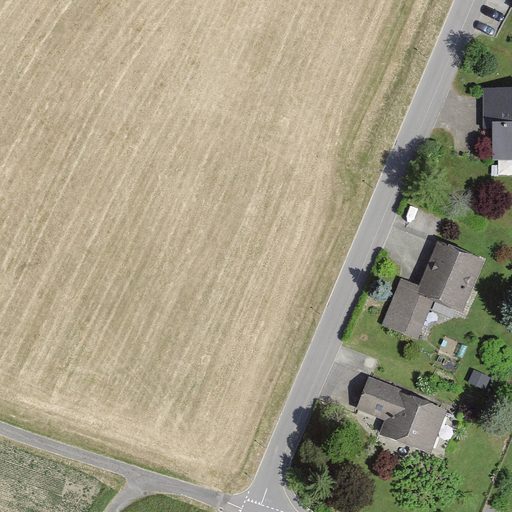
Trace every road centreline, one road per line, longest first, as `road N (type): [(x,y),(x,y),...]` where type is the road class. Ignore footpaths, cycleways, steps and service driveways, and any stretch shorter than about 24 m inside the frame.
road 1 (residential): [(478,0),(260,511)]
road 2 (track): [(241,511),(0,429)]
